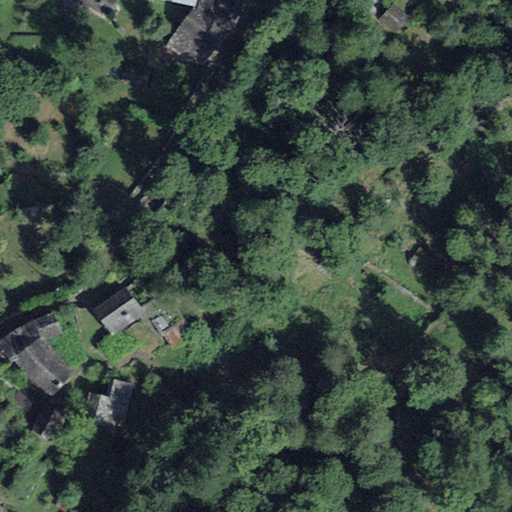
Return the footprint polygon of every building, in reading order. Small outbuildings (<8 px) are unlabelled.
[(240,19),(215,0),(200,0),(166,45),(204,72),(240,19)] [(139,184),(128,200),(147,213),(158,197),(139,184)] [(92,311),(111,337),(144,314),(125,288),(92,311)] [(0,347),(12,363),(14,361),(48,396),(75,370),(46,340),(62,333),(52,312),(32,319),(0,339),(0,347)] [(90,390),(81,423),(123,434),(136,384),(114,378),(110,395),(90,390)] [(67,413),(45,402),(32,429),(54,440),(67,413)] [(0,413),(0,451),(4,453),(18,422),(0,413)]
